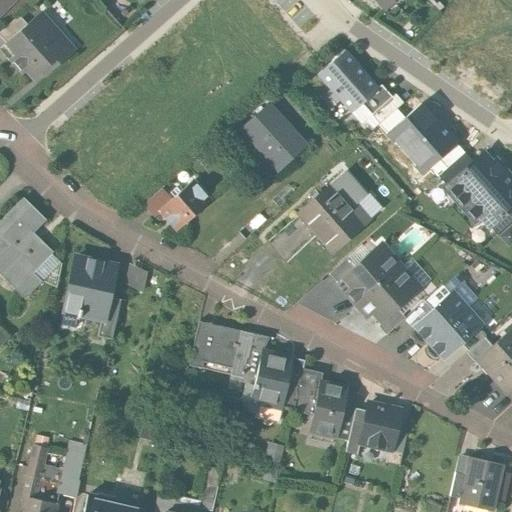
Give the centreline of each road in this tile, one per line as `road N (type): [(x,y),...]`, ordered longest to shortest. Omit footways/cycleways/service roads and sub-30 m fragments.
road 1 (residential): [(29,166),(86,217),(511,439)]
road 2 (residential): [(322,0),(352,28),(511,130)]
road 3 (residential): [(180,0),(11,145)]
